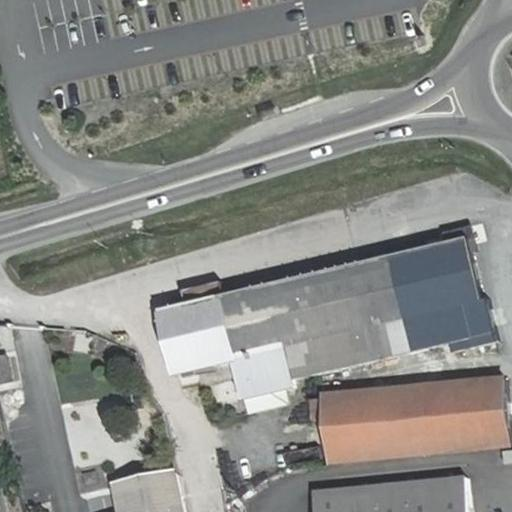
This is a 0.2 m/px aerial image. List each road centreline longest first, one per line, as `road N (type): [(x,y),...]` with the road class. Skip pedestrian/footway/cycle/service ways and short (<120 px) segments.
road 1 (primary): [(0,239),(356,132)]
road 2 (primary): [(356,132),(426,124),(499,132)]
road 3 (primary): [(471,61),(356,132)]
